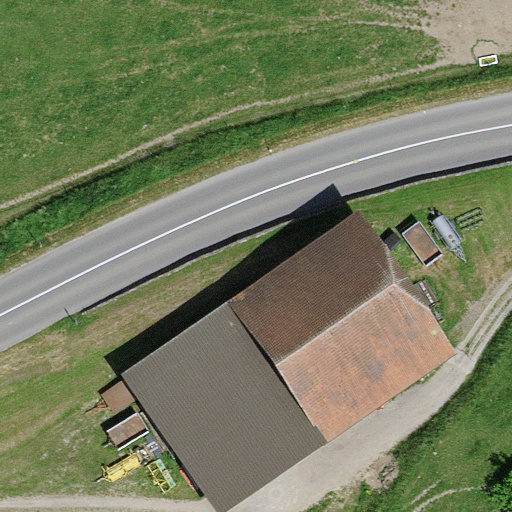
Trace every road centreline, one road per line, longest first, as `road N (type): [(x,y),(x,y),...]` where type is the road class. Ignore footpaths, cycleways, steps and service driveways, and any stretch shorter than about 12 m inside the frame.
road 1 (secondary): [(0,314),(252,195),(354,160),(511,124)]
road 2 (track): [(278,511),(370,458),(440,400),(511,300)]
